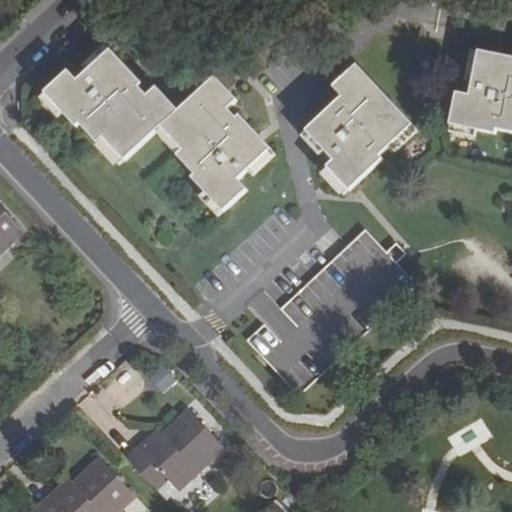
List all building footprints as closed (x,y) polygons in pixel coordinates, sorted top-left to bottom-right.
[(108,52),(84,75),(108,99),(132,76),(108,52)] [(478,53),(474,76),(502,80),(505,59),(478,53)] [(511,60),(505,59),(502,80),(474,76),(470,96),(455,94),(449,126),(492,135),(493,127),(511,130),(511,60)] [(348,141),(373,168),(380,161),(375,155),(406,126),(353,71),(333,90),(338,96),(302,130),(329,159),(348,141)] [(142,86),(132,76),(108,99),(84,75),(76,83),(69,75),(39,104),(71,135),(77,129),(94,147),(101,142),(123,167),(154,137),(177,161),(171,167),(187,184),(183,189),(214,221),(246,190),(237,181),(244,173),(222,149),(246,126),(238,117),(232,123),(225,114),(235,104),(212,81),(176,115),(154,93),(146,100),(137,91),(142,86)] [(268,150),(246,126),(222,149),(244,173),(268,150)] [(348,141),(329,159),(322,165),(348,192),(373,168),(348,141)] [(0,255),(22,235),(0,210),(0,255)] [(267,324),(247,343),(300,400),(415,288),(393,265),(403,255),(391,243),(381,253),(360,231),(347,245),(329,227),(312,243),(330,261),(283,308),(266,289),(250,305),(267,324)] [(125,368),(110,394),(126,403),(141,377),(125,368)] [(128,459),(156,489),(166,479),(174,488),(220,445),(187,409),(145,450),(142,446),(128,459)] [(49,493),(36,506),(41,511),(120,511),(118,509),(134,494),(100,458),(57,500),(49,493)] [(144,511),(146,510),(133,496),(118,509),(120,511),(144,511)]
